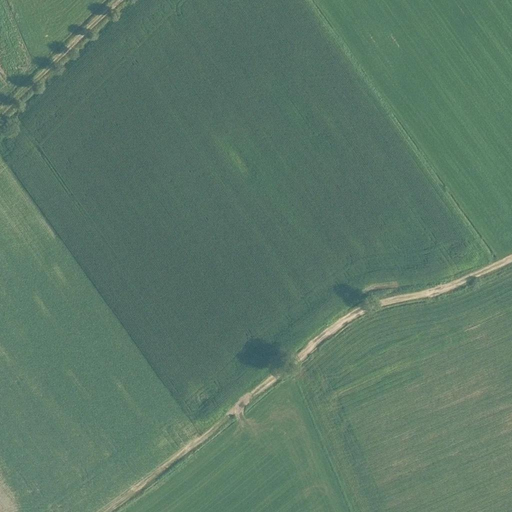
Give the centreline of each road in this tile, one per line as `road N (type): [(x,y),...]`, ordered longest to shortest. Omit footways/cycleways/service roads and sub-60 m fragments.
road 1 (track): [(105,511),(351,315),(511,258)]
road 2 (track): [(0,112),(115,0)]
